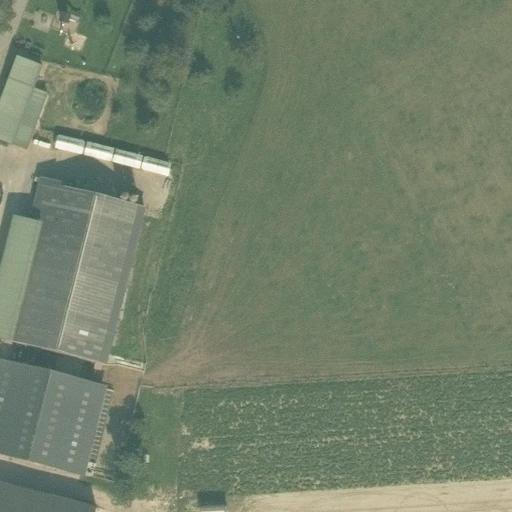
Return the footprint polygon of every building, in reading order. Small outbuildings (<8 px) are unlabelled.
[(16,58),(8,80),(33,89),(41,68),(16,58)] [(0,141),(12,146),(33,89),(8,80),(0,101),(0,141)] [(47,94),(33,89),(12,146),(25,151),(47,94)] [(141,153),(55,137),(52,150),(168,173),(170,164),(140,158),(141,153)] [(42,180),(41,184),(56,188),(58,184),(42,180)] [(41,184),(31,224),(39,226),(9,343),(104,366),(144,210),(56,188),(41,184)] [(0,269),(0,340),(9,343),(39,226),(31,224),(13,219),(0,269)] [(0,362),(0,455),(81,475),(103,389),(0,362)] [(0,511),(95,511),(96,509),(0,484),(0,511)]
